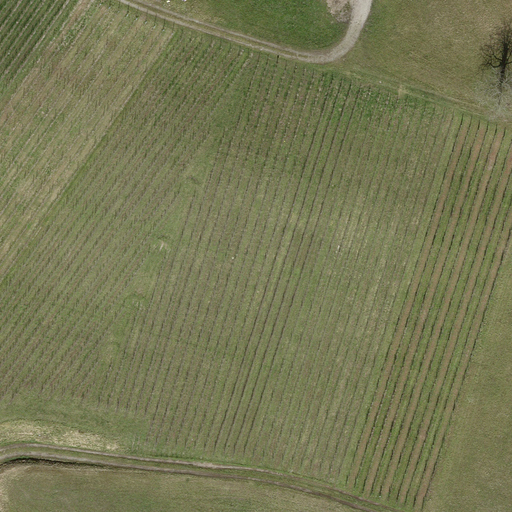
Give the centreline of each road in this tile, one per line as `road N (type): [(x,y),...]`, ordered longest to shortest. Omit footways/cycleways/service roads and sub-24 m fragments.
road 1 (track): [(0,461),(41,452),(128,462),(271,482),(381,511)]
road 2 (track): [(364,0),(351,43),(327,56),(296,57),(127,0)]
